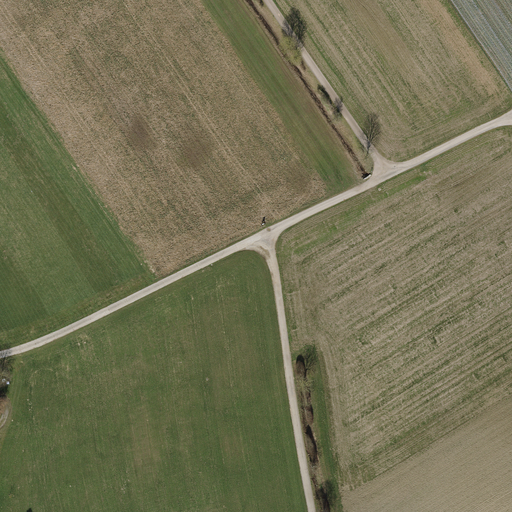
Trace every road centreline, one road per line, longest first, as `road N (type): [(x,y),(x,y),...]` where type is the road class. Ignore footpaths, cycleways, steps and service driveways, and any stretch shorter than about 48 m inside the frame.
road 1 (track): [(0,356),(33,349),(387,172)]
road 2 (track): [(269,234),(313,511)]
road 3 (track): [(268,0),(387,172)]
road 4 (track): [(387,172),(511,118)]
